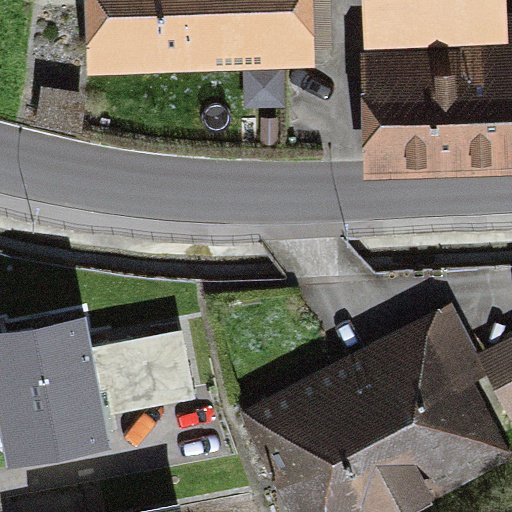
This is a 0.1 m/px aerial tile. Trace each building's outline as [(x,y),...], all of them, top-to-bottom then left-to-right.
[(106,0),(108,47),(309,41),(307,0),(106,0)] [(472,20),(492,19),(491,0),(375,0),(377,23),(472,20)] [(511,18),(492,19),(472,20),(468,55),(473,54),(473,67),(378,71),(381,153),(511,148),(511,18)] [(40,119),(77,125),(81,98),(44,92),(40,119)] [(112,402),(190,387),(179,328),(81,347),(76,319),(0,333),(0,366),(15,448),(97,433),(89,387),(108,383),(112,402)] [(289,464),(313,511),(379,511),(426,488),(416,468),(472,439),(458,412),(450,416),(437,392),(446,388),(441,378),(456,370),(439,337),(357,380),(353,371),(252,425),(275,471),(289,464)] [(511,340),(486,354),(511,406),(511,340)]
